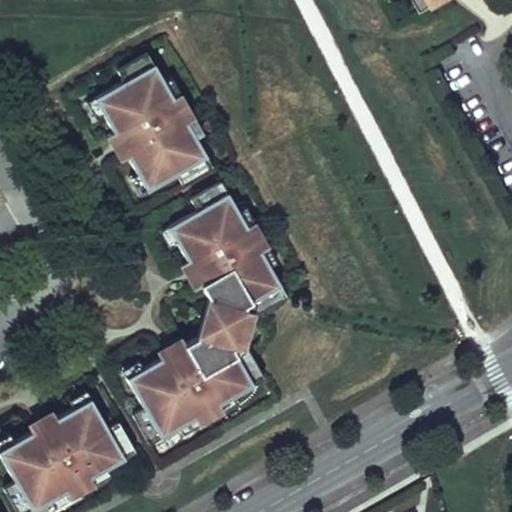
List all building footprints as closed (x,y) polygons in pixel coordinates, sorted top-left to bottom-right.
[(430,0),(417,0),(423,9),(432,4),(430,0)] [(205,155),(152,62),(92,96),(145,189),(205,155)] [(166,225),(185,259),(182,261),(196,285),(199,283),(223,270),(244,307),(251,309),(249,315),(255,312),(248,301),(279,284),(268,265),(259,249),(262,247),(259,242),(251,229),(248,223),(245,225),(236,209),(226,191),(166,225)] [(251,229),(256,226),(244,205),(236,209),(245,225),(248,223),(251,229)] [(263,239),(259,242),(262,247),(259,249),(268,265),(275,261),(263,239)] [(248,301),(255,312),(285,295),(279,284),(248,301)] [(240,347),(242,340),(249,315),(251,309),(244,307),(207,297),(197,335),(234,345),(240,347)] [(263,376),(242,340),(240,347),(234,345),(197,366),(181,340),(157,354),(159,357),(141,367),(125,376),(142,406),(159,436),(178,425),(193,416),(195,419),(201,416),(214,408),(219,405),(217,402),(233,393),(263,376)] [(120,369),(125,376),(141,367),(137,359),(120,369)] [(68,399),(72,406),(89,397),(85,389),(68,399)] [(214,408),(216,413),(237,401),(233,393),(217,402),(219,405),(214,408)] [(106,426),(89,397),(72,406),(54,416),(53,413),(28,427),(30,430),(12,440),(0,447),(0,457),(12,479),(30,510),(49,499),(64,490),(66,493),(72,490),(85,482),(90,479),(89,476),(104,467),(123,456),(106,426)] [(131,412),(147,442),(159,436),(142,406),(131,412)] [(178,425),(182,433),(203,420),(201,416),(195,419),(193,416),(178,425)] [(123,456),(134,450),(117,419),(106,426),(123,456)] [(0,437),(0,447),(12,440),(8,433),(0,437)] [(85,482),(87,486),(108,474),(104,467),(89,476),(90,479),(85,482)] [(1,485),(16,511),(25,511),(30,510),(12,479),(1,485)] [(74,494),(72,490),(66,493),(64,490),(49,499),(53,506),(74,494)]
